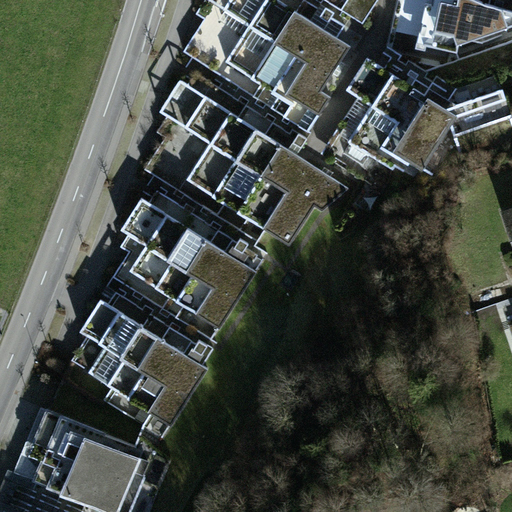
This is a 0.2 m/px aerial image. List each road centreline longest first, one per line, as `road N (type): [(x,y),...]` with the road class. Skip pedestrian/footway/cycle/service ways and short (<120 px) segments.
road 1 (tertiary): [(0,382),(55,253),(140,0)]
road 2 (residential): [(382,0),(303,147)]
